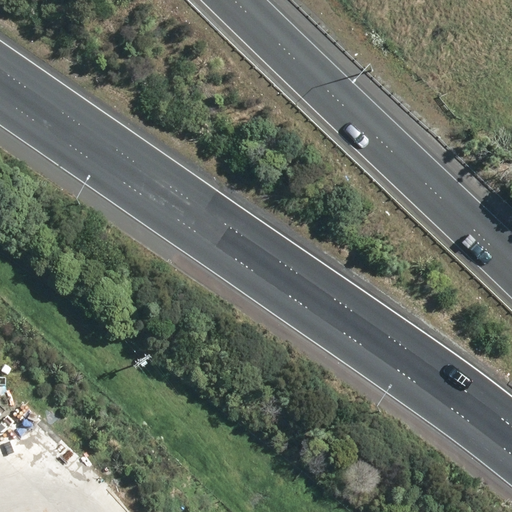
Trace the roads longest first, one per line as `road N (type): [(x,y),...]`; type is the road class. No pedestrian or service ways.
road 1 (motorway): [(511,426),(0,67)]
road 2 (motorway): [(224,0),(511,274)]
